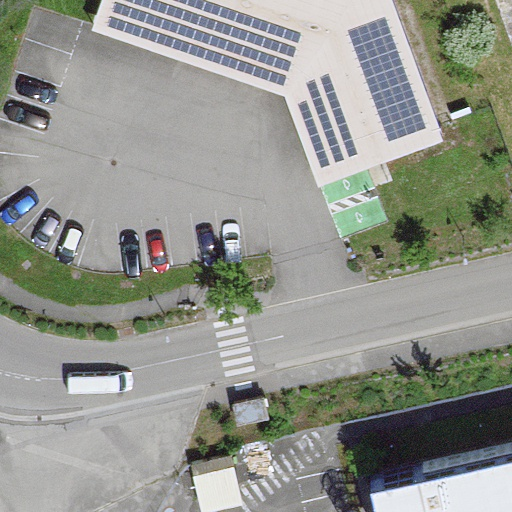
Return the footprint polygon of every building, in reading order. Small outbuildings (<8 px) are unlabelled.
[(111,19),(117,0),(105,0),(96,27),(294,94),(342,187),(370,175),(463,131),(459,121),(349,172),(296,71),(263,60),(260,69),(111,19)] [(117,0),(111,19),(260,69),(263,60),(296,71),(349,172),(459,121),(402,0),(117,0)] [(511,0),(499,0),(511,35),(511,0)] [(234,400),(239,421),(266,416),(261,396),(234,400)] [(511,511),(511,444),(370,474),(377,511),(511,511)] [(187,460),(199,501),(237,494),(228,453),(187,460)]
